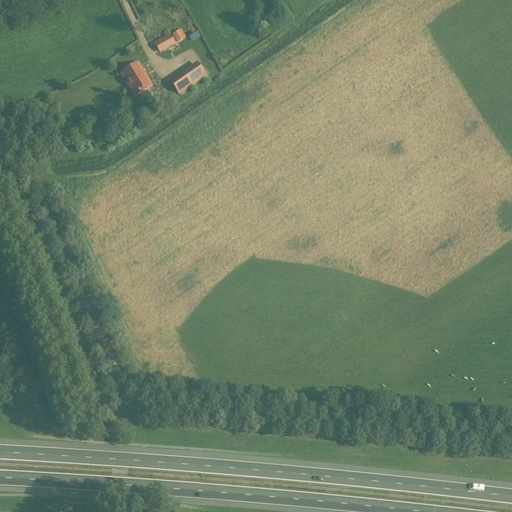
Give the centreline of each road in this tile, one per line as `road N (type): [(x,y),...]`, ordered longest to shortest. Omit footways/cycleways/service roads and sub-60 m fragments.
road 1 (track): [(511,431),(146,398),(125,385),(73,277),(30,155),(0,141)]
road 2 (motorway): [(511,496),(0,453)]
road 3 (motorway): [(0,479),(416,511)]
road 4 (unclassified): [(133,511),(67,325),(0,183)]
